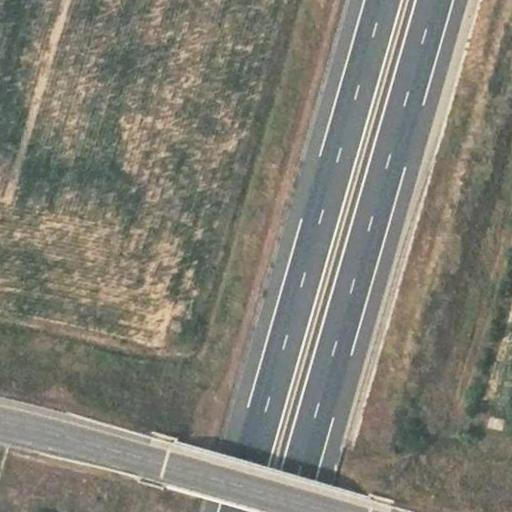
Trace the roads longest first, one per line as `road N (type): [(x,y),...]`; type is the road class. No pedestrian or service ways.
road 1 (motorway): [(382,0),(235,511)]
road 2 (motorway): [(289,511),(436,0)]
road 3 (tertiary): [(316,511),(0,424)]
